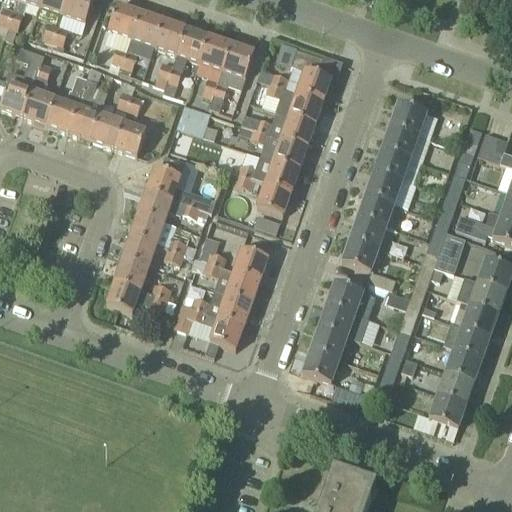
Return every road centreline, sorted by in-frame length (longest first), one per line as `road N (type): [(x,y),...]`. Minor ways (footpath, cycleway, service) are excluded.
road 1 (residential): [(258,407),(393,38)]
road 2 (residential): [(501,493),(258,407)]
road 3 (residential): [(66,334),(103,202),(91,184),(45,164),(23,157),(0,164)]
road 4 (residential): [(258,407),(66,334)]
road 5 (residential): [(511,80),(393,38)]
